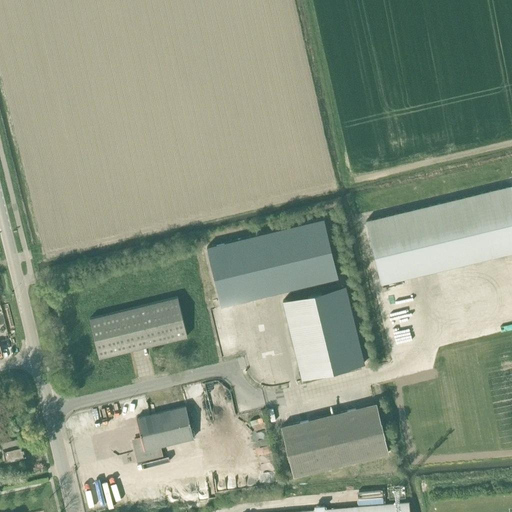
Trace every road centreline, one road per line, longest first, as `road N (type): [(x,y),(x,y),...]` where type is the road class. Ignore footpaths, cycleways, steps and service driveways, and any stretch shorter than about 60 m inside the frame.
road 1 (tertiary): [(73,511),(36,359)]
road 2 (tertiary): [(36,359),(0,210)]
